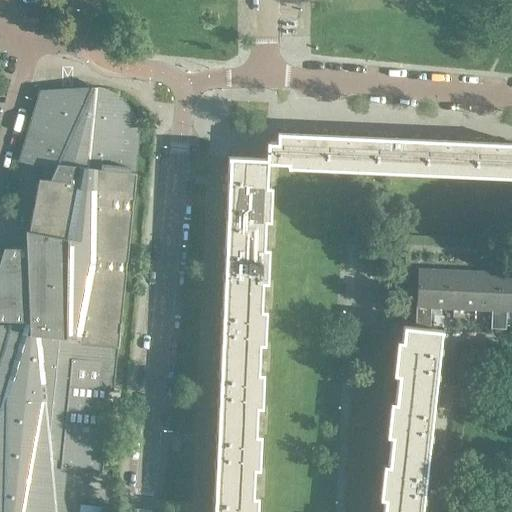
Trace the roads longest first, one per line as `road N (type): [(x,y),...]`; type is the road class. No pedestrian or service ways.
road 1 (residential): [(141,511),(188,78)]
road 2 (residential): [(511,101),(266,76)]
road 3 (unclassified): [(0,158),(33,47),(86,42)]
